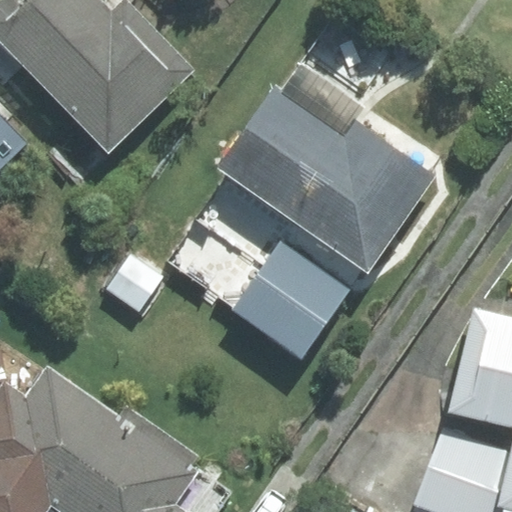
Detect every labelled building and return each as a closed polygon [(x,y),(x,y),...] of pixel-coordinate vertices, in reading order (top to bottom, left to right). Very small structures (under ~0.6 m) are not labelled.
[(95,0),(9,0),(0,10),(0,48),(113,157),(195,73),(123,2),(111,15),(95,0)] [(222,174),(373,280),(442,181),(358,121),(348,136),(282,89),(222,174)] [(355,291),(285,243),(235,314),(305,363),(355,291)] [(133,248),(103,285),(144,318),(174,280),(133,248)] [(511,511),(511,320),(475,311),(449,420),(511,434),(511,449),(446,423),(415,504),(436,511),(511,511)] [(121,417),(48,367),(29,397),(6,381),(0,390),(0,511),(51,511),(54,508),(59,511),(172,511),(200,472),(192,466),(199,456),(129,407),(121,417)]
